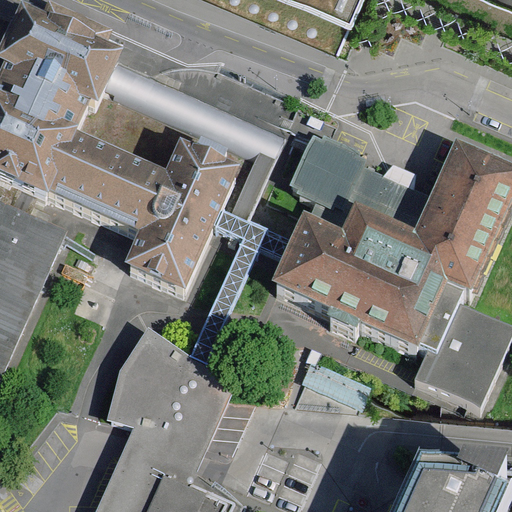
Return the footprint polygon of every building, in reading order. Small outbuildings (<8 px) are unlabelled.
[(205,0),(339,58),(363,0),(205,0)] [(72,46),(91,54),(95,45),(100,35),(62,18),(58,29),(54,38),(72,46)] [(0,185),(22,195),(36,201),(47,206),(49,202),(145,245),(131,277),(184,301),(214,233),(221,219),(236,184),(223,178),(197,167),(182,160),(168,191),(72,149),(89,110),(97,114),(104,97),(118,67),(91,54),(72,46),(54,38),(26,26),(5,74),(11,76),(6,87),(0,100),(0,185)] [(257,165),(231,223),(248,231),(288,141),(149,80),(118,67),(104,97),(257,165)] [(511,216),(511,179),(459,157),(436,207),(397,190),(363,175),(366,169),(357,165),(359,161),(327,146),(324,150),(317,146),(295,195),(303,199),(301,204),(320,212),(310,236),(307,235),(298,254),(292,268),(278,299),(418,361),(420,356),(447,297),(465,304),(472,307),(511,216)] [(197,167),(223,178),(228,166),(203,155),(197,167)] [(26,224),(36,201),(22,195),(13,218),(0,211),(0,386),(64,241),(38,229),(26,224)] [(298,254),(248,231),(231,223),(221,219),(214,233),(245,247),(210,329),(192,368),(206,379),(227,331),(260,254),(292,268),(298,254)] [(511,335),(461,313),(465,304),(447,297),(420,356),(429,360),(416,389),(482,419),(511,351),(511,335)] [(244,511),(197,476),(201,466),(233,394),(206,379),(192,368),(153,336),(123,377),(111,428),(140,438),(135,448),(106,511),(244,511)] [(373,390),(312,363),(303,384),(306,387),(363,412),(373,390)] [(408,511),(511,511),(511,481),(466,477),(466,485),(422,481),(408,511)]
